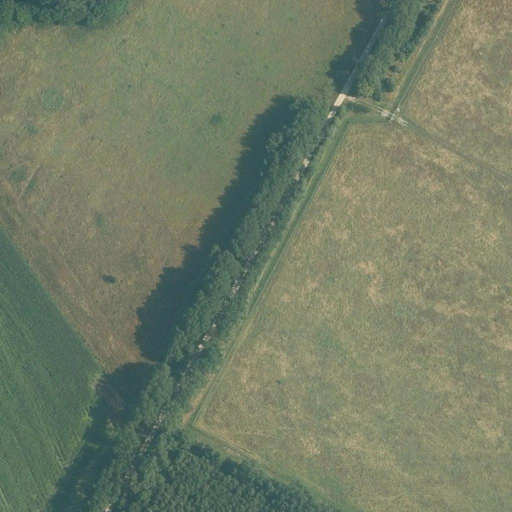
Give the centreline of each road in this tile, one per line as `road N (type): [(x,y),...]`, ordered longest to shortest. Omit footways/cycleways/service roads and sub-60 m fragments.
road 1 (track): [(108,511),(394,0)]
road 2 (track): [(511,182),(343,91)]
